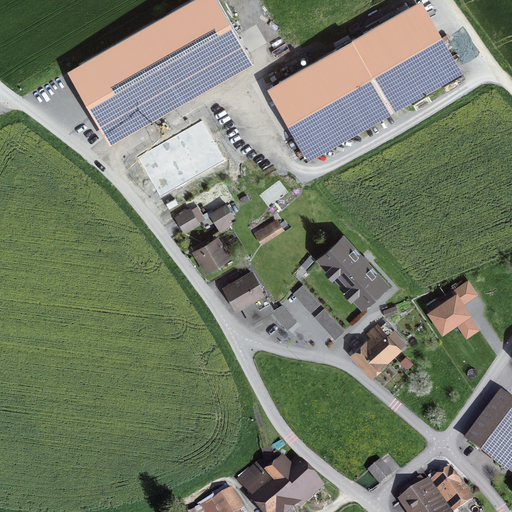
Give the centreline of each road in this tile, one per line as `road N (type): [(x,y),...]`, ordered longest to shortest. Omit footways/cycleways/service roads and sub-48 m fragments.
road 1 (residential): [(236,338),(144,207),(0,85)]
road 2 (unclassified): [(236,338),(341,362),(444,445)]
road 3 (residential): [(372,506),(284,430),(236,338)]
road 4 (residential): [(444,445),(511,343)]
